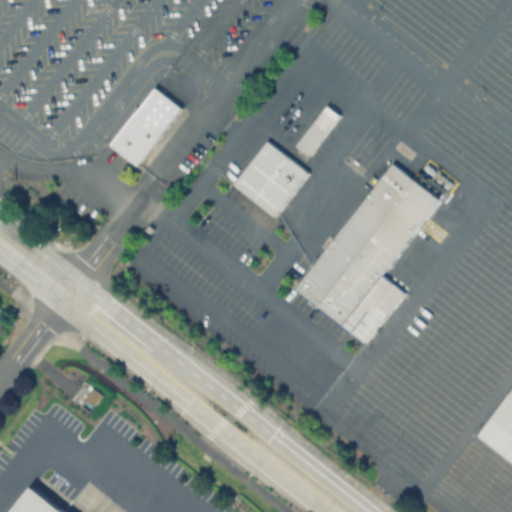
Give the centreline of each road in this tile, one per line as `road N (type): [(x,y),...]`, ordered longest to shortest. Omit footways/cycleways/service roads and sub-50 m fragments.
road 1 (primary): [(0,236),(183,380)]
road 2 (primary): [(183,380),(187,400),(245,447),(277,455)]
road 3 (primary): [(277,455),(269,433),(208,386),(183,380)]
